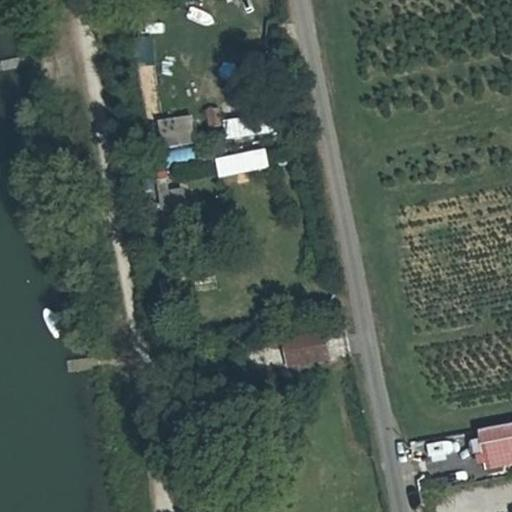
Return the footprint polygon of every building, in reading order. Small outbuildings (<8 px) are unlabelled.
[(157,0),(145,0),(141,8),(152,13),(157,0)] [(296,113),(286,52),(270,55),(280,115),(296,113)] [(222,126),(220,111),(210,112),(212,127),(222,126)] [(283,131),(280,115),(229,124),(231,139),(283,131)] [(190,226),(183,190),(170,193),(168,183),(162,184),(171,230),(190,226)] [(340,345),(300,353),(306,378),(345,369),(340,345)] [(511,436),(495,440),(499,464),(504,462),(505,467),(511,465),(511,436)] [(511,472),(511,465),(505,467),(504,462),(499,464),(502,474),(511,472)]
